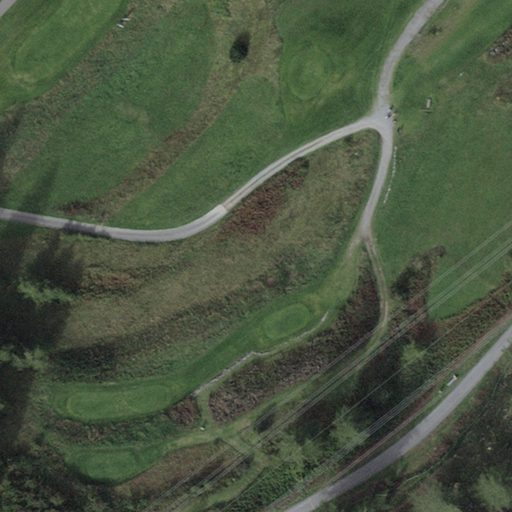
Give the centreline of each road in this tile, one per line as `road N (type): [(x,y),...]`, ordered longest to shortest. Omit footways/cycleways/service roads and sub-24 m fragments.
road 1 (track): [(0,213),(133,235),(194,228),(275,166),(376,116),(387,71),(435,0)]
road 2 (track): [(296,511),(431,422),(511,335)]
road 3 (track): [(376,116),(388,144),(366,218),(373,257)]
